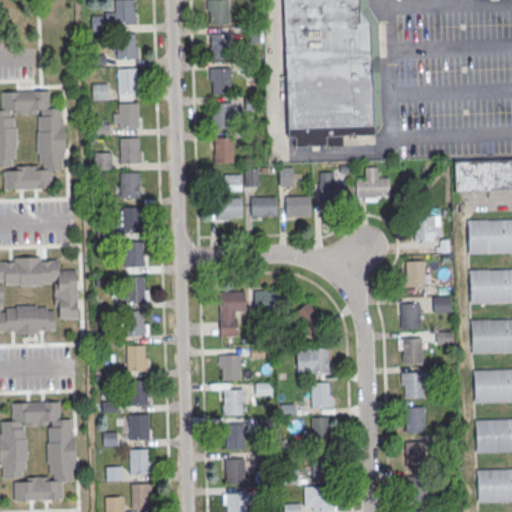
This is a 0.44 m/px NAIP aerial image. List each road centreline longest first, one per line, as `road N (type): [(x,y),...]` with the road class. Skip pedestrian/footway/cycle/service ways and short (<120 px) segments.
road 1 (residential): [(169,0),(186,511)]
road 2 (residential): [(178,257),(339,253),(362,269),(356,299),(364,327),(370,511)]
